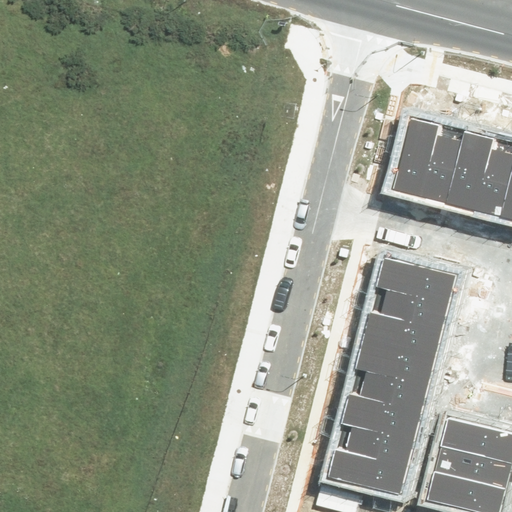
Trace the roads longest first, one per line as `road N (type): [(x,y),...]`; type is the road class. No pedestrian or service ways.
road 1 (residential): [(245,511),(367,0)]
road 2 (tertiary): [(380,0),(511,36)]
